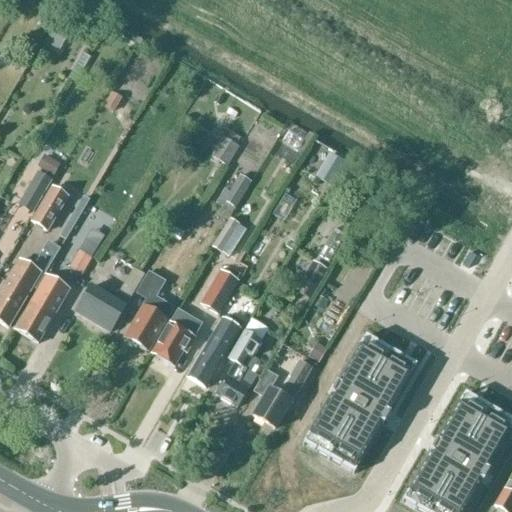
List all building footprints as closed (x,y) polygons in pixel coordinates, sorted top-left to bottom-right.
[(36,28),(46,34),(58,15),(48,9),(36,28)] [(66,29),(56,23),(45,42),(55,48),(66,29)] [(121,99),(110,93),(103,106),(113,112),(121,99)] [(217,97),(213,103),(218,106),(222,100),(217,97)] [(230,134),(226,140),(237,147),(240,141),(230,134)] [(68,151),(80,158),(87,145),(75,139),(68,151)] [(223,139),(211,158),(228,168),(240,149),(237,147),(226,140),(223,139)] [(191,147),(183,144),(179,146),(177,152),(180,156),(186,158),(191,157),(194,150),(191,147)] [(329,155),(315,179),(330,187),(344,163),(329,155)] [(39,170),(54,178),(60,167),(45,158),(39,170)] [(32,216),(52,182),(36,173),(17,207),(32,216)] [(239,177),(223,203),(235,210),(251,184),(239,177)] [(52,190),(30,226),(46,236),(68,200),(52,190)] [(220,255),(238,226),(229,221),(212,250),(220,255)] [(86,240),(78,253),(91,260),(98,247),(86,240)] [(57,278),(71,246),(61,242),(48,274),(57,278)] [(78,252),(68,270),(82,278),(92,260),(91,260),(78,253),(78,252)] [(313,262),(295,293),(310,301),(326,270),(313,262)] [(0,325),(8,331),(9,329),(7,328),(23,303),(40,275),(20,263),(0,296),(0,325)] [(110,335),(144,276),(133,269),(118,295),(105,288),(102,293),(93,287),(75,315),(110,335)] [(219,317),(239,284),(220,273),(201,306),(219,317)] [(148,353),(173,309),(156,299),(165,284),(148,274),(135,297),(144,302),(141,309),(143,310),(125,340),(134,345),(135,350),(141,353),(146,352),(148,353)] [(46,278),(15,332),(38,345),(53,318),(69,292),(46,278)] [(195,339),(203,327),(177,311),(169,324),(170,325),(152,355),(161,360),(162,365),(168,369),(172,368),(174,369),(183,354),(187,357),(196,341),(195,339)] [(207,347),(188,379),(206,390),(230,349),(240,331),(225,322),(221,320),(207,347)] [(251,361),(262,343),(268,331),(252,321),(244,333),(228,361),(234,365),(216,396),(238,409),(257,377),(251,373),(256,364),(251,361)] [(364,340),(303,446),(354,475),(415,369),(364,340)] [(309,360),(318,365),(326,352),(317,346),(309,360)] [(274,431),(311,370),(299,362),(280,396),(271,391),(278,380),(267,373),(254,394),(264,400),(253,418),(274,431)] [(511,425),(463,397),(402,503),(417,511),(464,511),(511,430),(511,425)] [(500,511),(509,511),(511,508),(511,482),(509,482),(504,490),(493,508),(500,511)]
